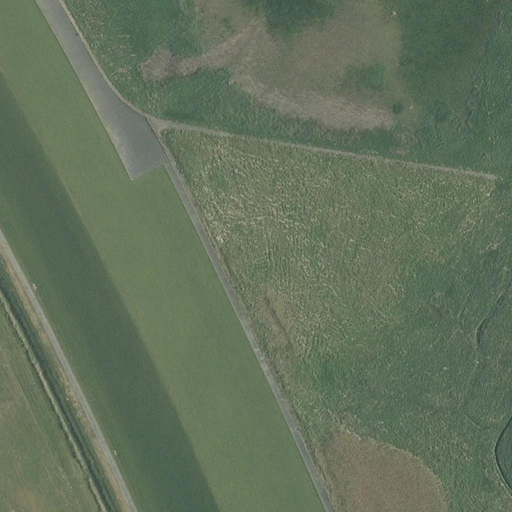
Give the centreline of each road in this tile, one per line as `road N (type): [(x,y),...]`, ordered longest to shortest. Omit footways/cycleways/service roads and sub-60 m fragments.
road 1 (track): [(45,0),(111,116),(134,143),(165,161),(328,511)]
road 2 (track): [(111,116),(489,172)]
